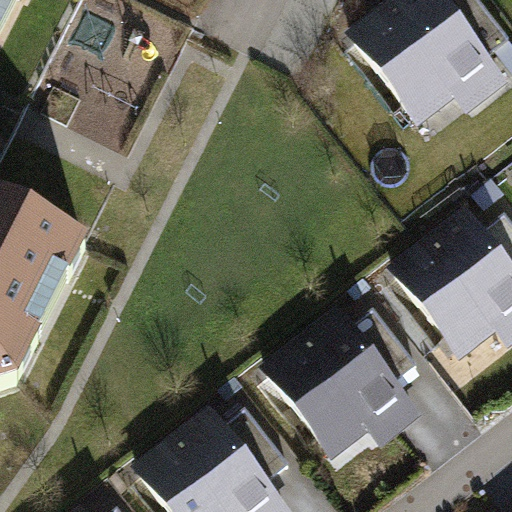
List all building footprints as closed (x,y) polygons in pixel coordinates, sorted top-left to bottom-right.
[(0,0),(0,33),(16,0),(0,0)] [(434,0),(393,0),(341,39),(416,138),(455,109),(464,121),(504,91),(472,47),(435,1),(434,0)] [(470,0),(435,0),(435,1),(472,47),(494,30),(470,0)] [(0,398),(22,391),(95,240),(0,195),(0,398)] [(456,215),(377,274),(451,373),(491,344),(500,356),(511,346),(511,288),(507,282),(470,236),(456,215)] [(511,242),(492,218),(470,236),(507,282),(511,278),(511,242)] [(328,317),(248,377),(323,476),(362,446),(372,458),(412,428),(379,385),(342,338),(328,317)] [(364,321),(342,338),(379,385),(401,367),(364,321)] [(208,413),(134,470),(165,511),(283,511),(260,480),(223,434),(208,413)] [(245,417),(223,434),(260,480),(282,464),(245,417)]
